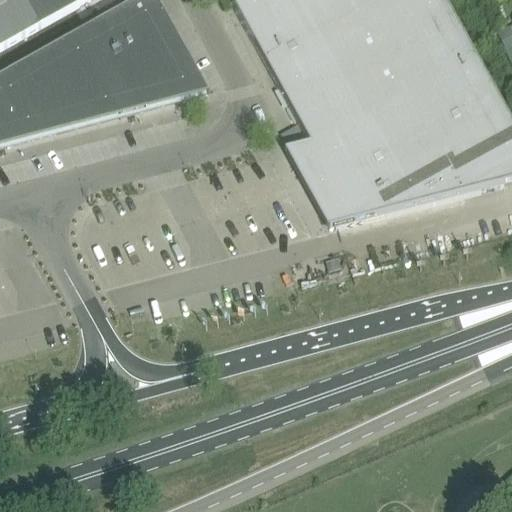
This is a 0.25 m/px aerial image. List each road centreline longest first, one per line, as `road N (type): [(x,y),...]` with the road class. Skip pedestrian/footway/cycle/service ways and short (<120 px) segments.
road 1 (primary): [(0,501),(246,425),(511,325)]
road 2 (residential): [(30,190),(239,134),(250,101),(195,0)]
road 3 (primary): [(183,511),(511,361)]
road 4 (primary): [(511,289),(172,380)]
road 5 (residential): [(101,337),(30,190)]
road 6 (primary): [(172,380),(55,409)]
